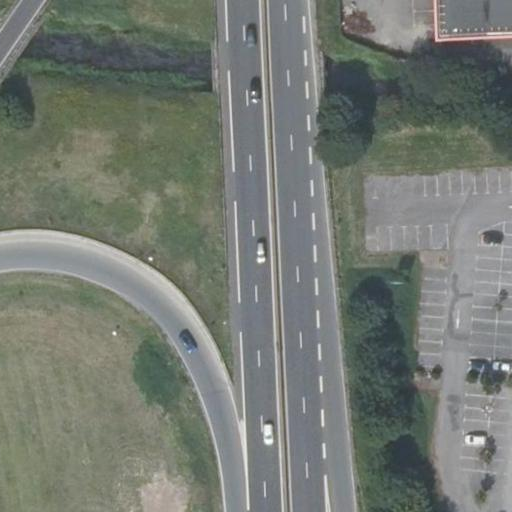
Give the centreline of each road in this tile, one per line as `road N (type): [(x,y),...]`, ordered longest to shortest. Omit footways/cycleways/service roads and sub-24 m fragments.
road 1 (trunk): [(244,0),(267,511)]
road 2 (trunk): [(0,253),(79,257),(158,299),(206,372),(237,511)]
road 3 (trunk): [(343,511),(293,145)]
road 4 (trunk): [(310,511),(293,145)]
road 5 (trunk): [(293,145),(285,0)]
